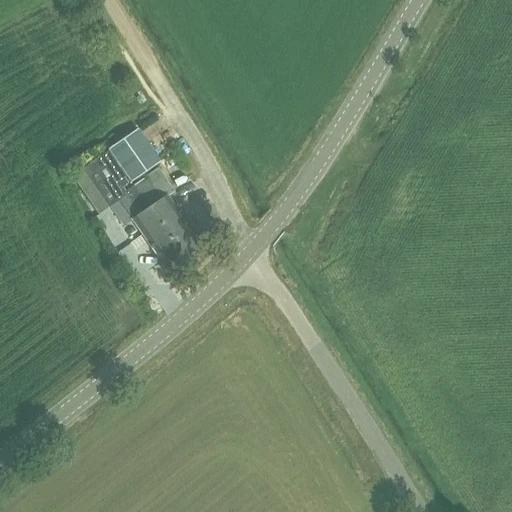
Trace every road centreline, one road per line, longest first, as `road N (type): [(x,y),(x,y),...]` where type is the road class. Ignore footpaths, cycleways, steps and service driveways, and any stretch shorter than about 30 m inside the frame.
road 1 (tertiary): [(0,468),(255,254)]
road 2 (unclassified): [(255,254),(421,511)]
road 3 (tertiary): [(255,254),(334,148),(422,0)]
road 4 (unclassified): [(182,122),(255,254)]
road 5 (track): [(103,0),(182,122)]
